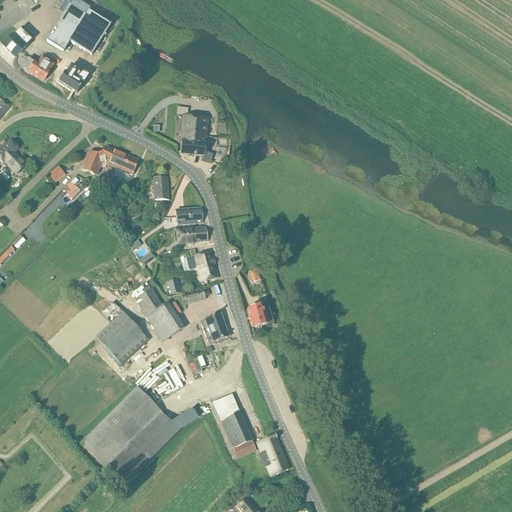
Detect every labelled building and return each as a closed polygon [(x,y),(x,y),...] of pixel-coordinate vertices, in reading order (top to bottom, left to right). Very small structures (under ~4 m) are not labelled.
[(78,0),(72,0),(69,5),(46,41),(63,52),(69,42),(91,56),(110,25),(88,11),(90,7),(78,0)] [(18,31),(14,35),(13,35),(3,46),(15,58),(25,47),(29,43),(18,31)] [(34,62),(28,72),(43,81),(50,71),(49,71),(53,65),(42,58),(38,64),(34,62)] [(74,96),(84,79),(70,70),(65,77),(62,76),(57,85),(74,96)] [(0,117),(9,107),(2,101),(0,102),(0,117)] [(182,142),(193,143),(194,133),(207,134),(208,119),(184,117),(182,142)] [(182,142),(180,154),(204,156),(205,149),(210,149),(211,143),(206,143),(207,134),(194,133),(193,143),(182,142)] [(3,148),(0,150),(0,160),(3,163),(5,162),(14,171),(21,164),(12,155),(18,149),(10,141),(3,148)] [(96,176),(99,167),(106,165),(113,168),(120,153),(105,146),(102,154),(98,155),(90,152),(82,170),(96,176)] [(123,172),(132,176),(139,161),(120,153),(113,168),(123,172)] [(65,176),(59,167),(48,175),(55,184),(65,176)] [(167,178),(153,177),(155,201),(169,201),(167,178)] [(71,201),(80,192),(71,183),(63,190),(67,195),(66,196),(71,201)] [(201,208),(176,211),(177,226),(202,223),(201,208)] [(148,223),(159,218),(157,211),(145,216),(148,223)] [(175,233),(177,247),(208,241),(206,227),(175,233)] [(25,241),(20,236),(11,244),(17,249),(25,241)] [(137,241),(129,247),(132,252),(141,246),(137,241)] [(0,257),(0,264),(14,250),(11,247),(0,257)] [(218,278),(211,252),(194,257),(186,259),(189,270),(195,269),(197,276),(200,275),(202,282),(218,278)] [(144,267),(148,264),(143,258),(139,261),(144,267)] [(256,270),(249,272),(253,284),(260,281),(256,270)] [(170,295),(180,294),(177,280),(167,282),(170,295)] [(140,297),(134,301),(162,343),(176,334),(184,329),(168,303),(162,307),(151,289),(151,290),(145,293),(143,295),(140,297)] [(183,306),(205,300),(202,289),(180,296),(183,306)] [(113,303),(101,315),(110,324),(96,338),(121,366),(148,341),(123,313),(113,303)] [(267,324),(262,305),(247,309),(253,328),(267,324)] [(200,323),(208,345),(229,338),(220,315),(204,320),(205,321),(200,323)] [(84,340),(80,344),(87,351),(91,347),(84,340)] [(191,341),(183,344),(189,360),(197,357),(191,341)] [(201,356),(190,361),(195,372),(206,367),(201,356)] [(179,365),(144,384),(154,405),(189,385),(179,365)] [(79,444),(122,488),(180,431),(137,388),(79,444)] [(213,403),(237,459),(256,451),(231,395),(213,403)] [(103,401),(96,407),(100,412),(107,405),(103,401)] [(268,439),(257,443),(260,453),(261,454),(258,455),(261,462),(263,469),(266,467),(270,477),(280,474),(285,471),(286,471),(289,470),(275,435),(271,437),(268,439)] [(242,511),(256,511),(245,499),(237,506),(242,511)]
